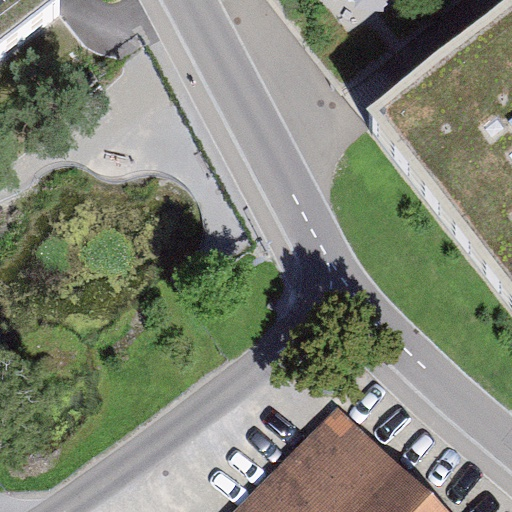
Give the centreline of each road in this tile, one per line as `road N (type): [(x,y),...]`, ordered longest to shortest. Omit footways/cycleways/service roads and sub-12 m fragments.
road 1 (residential): [(55,511),(344,302)]
road 2 (residential): [(190,0),(344,302)]
road 3 (residential): [(344,302),(511,443)]
